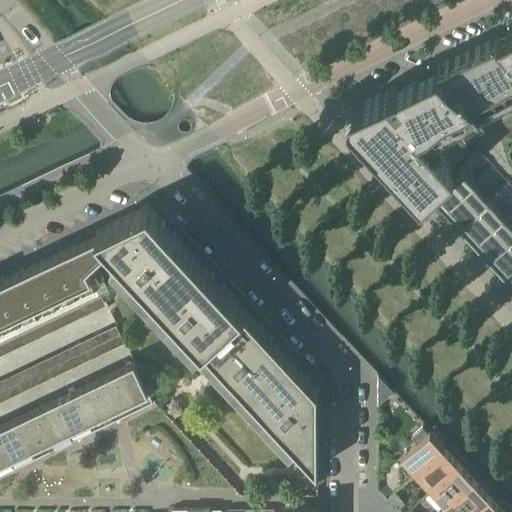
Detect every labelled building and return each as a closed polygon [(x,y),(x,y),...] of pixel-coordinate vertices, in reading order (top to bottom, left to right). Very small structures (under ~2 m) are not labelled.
[(348,113),(348,115),(348,117),(349,118),(349,119),(350,119),(350,120),(422,197),(431,189),(449,172),(464,158),(431,123),(471,104),(511,84),(511,31),(353,107),(351,108),(350,109),(349,111),(348,112),(348,113)] [(449,172),(431,189),(446,205),(464,188),(475,178),(460,162),(449,172)] [(464,188),(446,205),(460,221),(479,204),(490,194),(475,178),(464,188)] [(479,204),(460,221),(475,237),(493,220),(504,210),(490,194),(479,204)] [(76,239),(87,262),(108,242),(117,253),(118,253),(296,445),(317,469),(317,388),(148,205),(76,239)] [(493,220),(475,237),(490,253),(508,236),(511,232),(511,217),(504,210),(493,220)] [(511,232),(508,236),(490,253),(504,269),(511,261),(511,232)] [(0,328),(97,283),(87,262),(76,239),(0,275),(0,328)] [(134,359),(113,369),(132,410),(153,400),(143,378),(134,359)] [(113,369),(94,378),(113,419),(132,410),(113,369)] [(377,373),(377,375),(377,405),(378,405),(393,392),(394,391),(377,373)] [(94,378),(74,387),(93,428),(113,419),(94,378)] [(74,387),(55,397),(74,438),(93,428),(74,387)] [(55,397),(35,406),(54,447),(74,438),(55,397)] [(35,406),(16,415),(35,456),(54,447),(35,406)] [(16,415),(0,422),(0,433),(15,466),(35,456),(16,415)] [(399,459),(415,475),(445,447),(430,430),(428,432),(422,425),(409,437),(415,443),(399,459)] [(0,433),(0,472),(15,466),(0,433)] [(415,475),(429,491),(460,463),(445,447),(415,475)] [(429,491),(444,507),(475,478),(460,463),(429,491)] [(444,507),(448,511),(470,511),(489,494),(475,478),(444,507)] [(272,494),(284,494),(284,483),(272,482),(272,494)] [(387,499),(388,500),(397,510),(402,505),(405,502),(395,492),(388,499),(387,498),(387,499)] [(470,511),(501,511),(504,510),(489,494),(470,511)]
